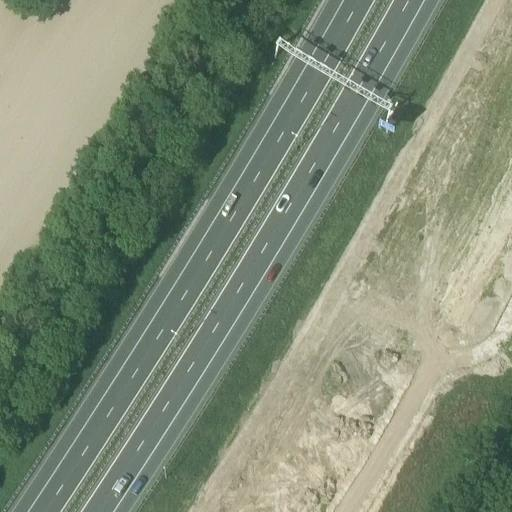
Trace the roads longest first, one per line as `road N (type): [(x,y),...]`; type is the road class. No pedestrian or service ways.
road 1 (motorway): [(351,0),(129,374),(36,511)]
road 2 (motorway): [(105,511),(417,0)]
road 3 (track): [(499,0),(313,342),(204,511)]
